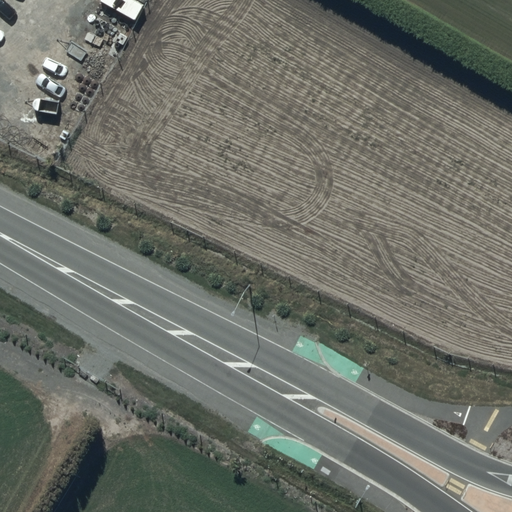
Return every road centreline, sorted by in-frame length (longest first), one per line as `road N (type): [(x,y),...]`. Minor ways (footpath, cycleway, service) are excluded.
road 1 (secondary): [(269,382),(0,227)]
road 2 (secondary): [(269,382),(356,402),(511,482)]
road 3 (secondary): [(446,511),(333,440),(269,382)]
